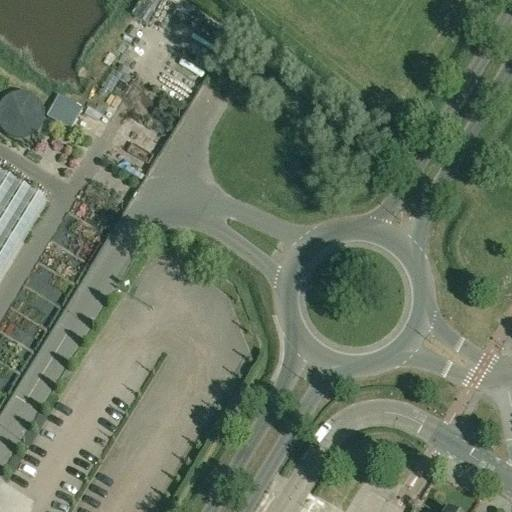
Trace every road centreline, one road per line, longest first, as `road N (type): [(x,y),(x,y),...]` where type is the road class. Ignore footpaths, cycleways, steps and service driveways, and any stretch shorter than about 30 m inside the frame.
road 1 (tertiary): [(511,11),(378,233)]
road 2 (tertiary): [(407,253),(511,77)]
road 3 (tertiary): [(378,233),(325,234),(294,259),(280,300),(299,349)]
road 4 (tertiary): [(299,349),(211,511)]
road 5 (tertiary): [(244,511),(338,371)]
